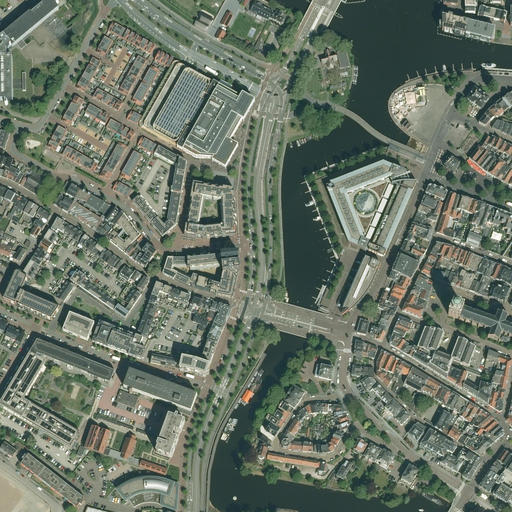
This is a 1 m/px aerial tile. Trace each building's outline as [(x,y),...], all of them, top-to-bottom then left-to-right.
[(7,49),(11,46),(13,48),(19,43),(20,43),(20,42),(43,23),(56,39),(57,40),(68,31),(54,14),(59,10),(59,9),(56,5),(58,3),(59,2),(58,1),(57,1),(56,1),(54,3),(51,0),(46,0),(44,2),(42,0),(25,0),(25,1),(33,11),(3,36),(0,38),(0,101),(5,101),(5,104),(5,105),(6,105),(7,105),(8,104),(8,101),(13,101),(12,57),(7,57),(7,49)] [(272,12),(261,7),(262,5),(260,4),(258,3),(257,5),(254,3),(250,12),(257,15),(258,13),(263,16),(262,18),(269,21),(269,19),(272,14),(273,12),(272,12)] [(284,19),(281,18),(281,17),(282,15),(277,12),(275,15),(272,14),(269,19),(281,25),(284,19)] [(227,13),(221,25),(226,28),(233,16),(227,13)] [(209,26),(210,27),(213,20),(204,15),(200,21),(198,20),(194,26),(205,32),(209,26)] [(442,16),(442,30),(494,43),(494,38),(494,37),(495,29),(494,29),(490,28),(489,27),(487,27),(479,25),(474,24),(473,23),(469,22),(463,21),(460,20),(452,18),(450,18),(449,18),(448,17),(447,17),(443,16),(442,16)] [(108,31),(114,34),(118,26),(117,25),(115,24),(113,23),(108,31)] [(123,29),(118,26),(114,34),(118,37),(123,29)] [(118,37),(123,40),(128,31),(126,30),(124,29),(123,29),(118,37)] [(216,38),(221,41),(225,34),(219,30),(217,34),(218,34),(216,38)] [(123,40),(128,42),(132,34),(128,31),(123,40)] [(128,42),(132,45),(137,36),(136,36),(134,35),(132,34),(128,42)] [(132,45),(137,47),(141,39),(137,36),(132,45)] [(102,42),(110,47),(113,42),(105,37),(104,38),(103,40),(103,41),(102,42)] [(142,39),(141,39),(137,47),(141,50),(146,41),(144,40),(142,39)] [(148,42),(146,41),(141,50),(146,52),(150,44),(148,42)] [(108,52),(110,47),(102,42),(102,43),(100,45),(99,47),(108,52)] [(336,56),(335,55),(333,43),(323,45),(325,51),(329,50),(330,51),(325,53),(325,55),(324,55),(323,57),(324,59),(321,59),(322,65),(326,64),(327,67),(328,67),(329,69),(330,70),(332,69),(333,68),(333,66),(334,66),(333,64),(334,64),(333,62),(337,61),(336,59),(338,59),(340,69),(344,68),(346,68),(348,67),(345,52),(337,54),(338,56),(336,56)] [(151,44),(150,44),(146,52),(150,55),(154,49),(154,48),(155,47),(153,46),(151,44)] [(105,57),(108,52),(99,47),(96,52),(105,57)] [(159,63),(164,55),(159,52),(155,60),(159,63)] [(164,66),(169,57),(164,55),(159,63),(164,66)] [(138,57),(136,62),(144,66),(145,64),(146,62),(147,62),(138,57)] [(169,57),(164,66),(169,68),(171,64),(173,60),(169,57)] [(93,59),(90,63),(98,68),(101,63),(93,59)] [(143,68),(144,66),(136,62),(133,66),(141,71),(142,70),(143,68)] [(178,145),(177,148),(183,151),(219,86),(217,84),(214,83),(212,85),(212,84),(211,83),(210,82),(206,80),(207,79),(185,67),(179,63),(178,62),(177,62),(176,62),(175,62),(174,63),(173,63),(173,64),(140,122),(140,123),(140,124),(140,125),(140,126),(140,127),(141,128),(142,129),(150,133),(170,144),(171,143),(174,145),(178,145)] [(95,73),(98,68),(90,63),(89,65),(88,67),(87,69),(95,73)] [(139,76),(141,71),(133,66),(130,71),(139,76)] [(148,72),(157,76),(160,71),(151,67),(148,72)] [(346,68),(344,68),(344,70),(339,71),(340,77),(348,76),(346,68)] [(87,69),(85,73),(93,78),(95,73),(87,69)] [(136,81),(139,76),(130,71),(127,76),(136,81)] [(157,76),(148,72),(146,77),(154,81),(157,76)] [(85,73),(82,78),(90,83),(93,78),(85,73)] [(133,86),(136,81),(127,76),(125,81),(133,86)] [(154,81),(146,77),(143,82),(151,86),(154,81)] [(88,87),(90,83),(82,78),(81,80),(80,81),(79,83),(88,87)] [(125,81),(122,86),(130,90),(133,86),(125,81)] [(151,86),(143,82),(140,86),(148,91),(151,86)] [(84,93),(88,87),(79,83),(76,88),(79,90),(84,93)] [(127,96),(130,90),(122,86),(119,91),(127,96)] [(148,91),(140,86),(137,91),(146,96),(148,91)] [(225,169),(226,169),(226,168),(238,147),(238,146),(230,142),(242,121),(243,122),(244,122),(244,121),(252,107),(255,103),(255,102),(254,102),(254,101),(243,95),(242,95),(240,98),(219,86),(183,151),(189,155),(196,158),(212,160),(212,161),(212,162),(225,169)] [(93,98),(99,101),(103,93),(98,89),(93,98)] [(481,110),(489,99),(475,89),(471,94),(467,100),(473,104),(475,106),(481,110)] [(146,96),(137,91),(134,96),(143,101),(146,96)] [(108,95),(103,93),(99,101),(104,104),(108,95)] [(104,104),(109,107),(114,98),(108,95),(104,104)] [(143,101),(134,96),(132,101),(136,104),(140,106),(143,101)] [(73,101),(81,106),(84,102),(75,97),(73,101)] [(119,101),(114,98),(109,107),(114,110),(119,101)] [(511,107),(505,98),(504,98),(500,102),(508,110),(511,107)] [(70,106),(79,111),(81,106),(73,101),(70,106)] [(123,104),(119,101),(114,110),(118,112),(120,109),(123,104)] [(508,110),(500,102),(496,105),(504,113),(508,110)] [(85,113),(90,116),(95,108),(90,105),(85,113)] [(504,113),(496,105),(492,108),(500,117),(504,113)] [(79,111),(70,106),(68,111),(76,116),(79,111)] [(90,116),(95,119),(100,111),(95,108),(90,116)] [(500,117),(492,108),(488,112),(494,118),(494,119),(499,117),(500,117)] [(73,120),(76,116),(68,111),(65,116),(73,120)] [(95,119),(100,122),(105,113),(100,111),(95,119)] [(127,120),(132,123),(137,114),(131,111),(127,120)] [(494,118),(488,112),(485,115),(485,116),(490,121),(491,121),(494,118)] [(110,116),(105,113),(100,122),(106,125),(109,119),(110,116)] [(142,117),(137,114),(132,123),(134,124),(135,125),(137,126),(142,117)] [(70,126),(73,120),(65,116),(64,118),(63,119),(62,121),(63,122),(64,122),(67,124),(70,126)] [(485,116),(479,123),(478,124),(479,124),(481,125),(480,125),(481,125),(483,126),(485,127),(486,127),(485,127),(490,121),(485,116)] [(111,131),(116,123),(114,122),(112,121),(111,120),(106,128),(111,131)] [(504,135),(509,123),(508,123),(509,122),(507,121),(506,125),(503,123),(499,132),(504,135)] [(407,131),(411,126),(406,122),(402,126),(407,131)] [(499,132),(503,123),(501,123),(498,122),(497,122),(496,122),(493,127),(492,129),(499,132)] [(116,123),(111,131),(116,134),(121,126),(120,125),(118,124),(116,123)] [(121,126),(116,134),(121,137),(126,128),(121,126)] [(64,136),(67,131),(65,130),(59,127),(56,131),(64,136)] [(126,128),(121,137),(126,140),(131,131),(126,128)] [(0,137),(8,140),(10,134),(0,131),(0,137)] [(64,136),(56,131),(56,132),(54,134),(54,135),(53,136),(62,141),(64,136)] [(131,131),(126,140),(130,142),(135,134),(131,131)] [(59,146),(62,141),(53,136),(53,137),(52,139),(51,140),(51,141),(50,141),(59,146)] [(484,151),(487,148),(488,146),(491,139),(486,137),(469,160),(474,164),(477,160),(484,151)] [(493,148),(497,140),(492,137),(491,139),(488,146),(487,148),(491,151),(493,148)] [(142,149),(147,140),(142,138),(137,146),(140,147),(142,149)] [(147,140),(142,149),(147,151),(152,143),(147,140)] [(497,151),(502,142),(497,140),(493,148),(497,151)] [(54,151),(56,152),(59,146),(50,141),(50,142),(47,147),(51,149),(52,150),(54,151)] [(503,154),(508,145),(502,142),(497,151),(503,154)] [(116,148),(124,153),(127,148),(119,143),(116,148)] [(152,143),(147,151),(152,154),(157,146),(152,143)] [(509,160),(511,154),(511,146),(508,145),(503,154),(497,151),(497,153),(493,157),(490,154),(489,155),(493,158),(497,161),(498,160),(499,160),(505,164),(509,160)] [(68,158),(73,150),(67,147),(62,155),(64,156),(66,157),(68,158)] [(161,148),(159,147),(155,154),(159,156),(159,155),(162,156),(161,157),(165,160),(166,159),(168,160),(168,161),(178,167),(176,179),(177,179),(177,182),(176,182),(175,186),(176,187),(175,189),(174,189),(173,194),(175,194),(174,197),(173,196),(172,201),(173,201),(173,204),(172,204),(171,209),(172,209),(172,211),(170,211),(170,216),(171,216),(170,219),(169,219),(169,222),(166,224),(167,225),(165,226),(164,225),(162,227),(161,226),(163,224),(158,218),(157,218),(158,218),(151,224),(162,237),(168,233),(172,229),(176,226),(176,225),(184,180),(185,171),(187,163),(172,154),(167,152),(165,151),(161,148)] [(124,153),(116,148),(113,153),(122,158),(124,153)] [(78,153),(73,150),(68,158),(73,161),(78,153)] [(479,168),(489,155),(484,151),(477,160),(474,164),(479,168)] [(131,156),(131,157),(140,161),(142,156),(134,152),(132,155),(131,156)] [(83,156),(78,153),(73,161),(74,162),(76,163),(77,163),(78,164),(83,156)] [(122,158),(113,153),(111,158),(119,162),(122,158)] [(482,171),(493,158),(489,155),(479,168),(482,171)] [(7,170),(10,170),(12,165),(13,160),(8,158),(8,159),(0,156),(0,158),(0,170),(1,170),(2,168),(5,169),(7,169),(7,170)] [(88,159),(83,156),(78,164),(79,165),(81,166),(83,167),(88,159)] [(130,158),(129,162),(137,166),(140,161),(131,157),(130,158)] [(455,174),(460,164),(451,157),(444,166),(451,172),(455,174)] [(108,163),(116,167),(119,162),(111,158),(108,163)] [(486,174),(497,161),(493,158),(482,171),(486,174)] [(92,161),(88,159),(83,167),(84,167),(88,170),(92,161)] [(495,179),(504,166),(505,164),(499,160),(498,160),(497,161),(486,174),(487,174),(487,175),(495,179)] [(98,164),(92,161),(88,170),(90,171),(91,172),(93,173),(98,164)] [(126,166),(134,171),(136,168),(137,166),(129,162),(127,164),(126,166)] [(358,247),(363,249),(363,250),(365,251),(366,250),(384,258),(396,230),(416,183),(417,183),(417,182),(414,182),(410,182),(408,182),(403,182),(401,182),(397,183),(395,183),(394,181),(393,179),(405,175),(405,174),(404,174),(404,173),(406,172),(399,169),(399,170),(392,166),(383,162),(325,185),(348,244),(349,244),(350,243),(352,244),(352,245),(358,248),(358,247)] [(105,167),(114,172),(114,171),(116,168),(116,167),(108,163),(105,167)] [(126,166),(123,171),(131,176),(134,171),(126,166)] [(501,182),(509,171),(504,166),(495,179),(499,181),(501,182)] [(17,171),(17,170),(15,169),(11,167),(10,171),(9,173),(11,174),(9,180),(12,182),(17,171)] [(114,172),(105,167),(102,172),(111,177),(112,175),(113,173),(114,172)] [(9,173),(10,171),(10,170),(7,170),(7,169),(5,169),(4,171),(2,178),(7,179),(9,180),(11,174),(9,173)] [(45,187),(49,180),(33,170),(28,177),(22,187),(39,197),(43,190),(42,189),(44,186),(45,187)] [(20,173),(18,171),(18,172),(17,171),(12,182),(15,183),(20,173)] [(120,176),(129,181),(131,176),(123,171),(120,176)] [(509,186),(511,179),(511,178),(511,175),(511,172),(509,171),(501,182),(507,185),(508,185),(509,186)] [(110,178),(111,177),(102,172),(100,177),(105,180),(108,181),(109,180),(110,178)] [(19,185),(24,175),(20,173),(15,183),(19,185)] [(19,185),(22,187),(27,179),(24,177),(19,185)] [(487,192),(489,189),(472,179),(470,183),(487,192)] [(59,197),(54,205),(58,208),(61,203),(63,203),(65,199),(64,198),(69,190),(72,185),(67,182),(61,192),(59,197)] [(112,190),(117,193),(122,185),(117,182),(112,190)] [(234,191),(193,184),(191,200),(190,203),(184,236),(184,237),(196,239),(196,238),(199,238),(203,239),(202,240),(237,236),(234,191)] [(78,194),(81,189),(77,187),(74,186),(72,185),(69,190),(64,198),(65,199),(63,203),(61,203),(58,208),(60,209),(63,211),(64,212),(66,213),(68,214),(69,212),(74,203),(74,202),(78,194)] [(127,188),(122,185),(117,193),(122,196),(127,188)] [(432,196),(435,187),(434,187),(433,187),(430,186),(429,186),(428,187),(429,187),(425,194),(424,197),(431,199),(433,197),(432,196)] [(437,202),(441,189),(439,188),(439,189),(436,188),(436,187),(435,187),(432,196),(433,197),(435,197),(434,200),(437,202)] [(127,199),(132,190),(127,188),(122,196),(127,199)] [(4,200),(9,191),(6,189),(0,200),(0,202),(0,203),(3,199),(4,200)] [(86,203),(91,195),(81,189),(78,194),(74,202),(74,203),(76,204),(76,202),(77,200),(80,202),(81,200),(86,203)] [(442,206),(443,204),(444,201),(447,193),(446,191),(443,190),(441,189),(437,202),(439,203),(439,205),(442,206)] [(11,203),(15,194),(9,191),(4,200),(11,203)] [(16,212),(23,198),(15,194),(11,203),(15,205),(10,216),(13,217),(13,216),(16,212)] [(441,235),(444,236),(450,238),(453,239),(456,226),(457,223),(459,219),(455,218),(456,213),(451,210),(455,196),(450,194),(446,206),(436,233),(437,233),(441,235)] [(98,213),(101,209),(105,203),(91,195),(86,203),(85,205),(98,213)] [(135,206),(136,206),(142,201),(140,198),(139,196),(132,202),(133,202),(135,206)] [(456,213),(461,198),(455,196),(451,210),(456,213)] [(431,199),(424,197),(421,205),(433,210),(437,202),(431,199)] [(21,213),(22,213),(28,201),(23,198),(16,212),(20,215),(21,213)] [(467,217),(468,214),(472,201),(461,198),(456,213),(455,218),(459,219),(457,223),(464,225),(467,217)] [(139,209),(145,204),(144,202),(144,203),(142,201),(136,206),(139,209)] [(468,214),(467,217),(468,218),(469,217),(470,215),(472,215),(470,220),(471,223),(471,224),(478,204),(472,201),(468,214)] [(33,218),(39,208),(30,203),(24,213),(33,218)] [(105,219),(102,217),(100,220),(76,204),(74,203),(69,212),(68,214),(82,222),(90,227),(93,230),(95,231),(99,227),(101,224),(104,221),(105,219)] [(109,214),(113,208),(105,203),(101,209),(98,213),(102,217),(105,219),(107,216),(108,215),(109,214)] [(145,204),(139,209),(139,210),(142,213),(148,208),(146,206),(146,205),(145,204)] [(478,226),(485,206),(478,204),(471,224),(478,226)] [(434,215),(435,212),(428,210),(420,206),(418,212),(427,215),(429,216),(429,214),(433,216),(433,214),(434,215)] [(493,224),(497,210),(485,206),(478,226),(477,227),(480,228),(480,229),(480,230),(481,231),(481,232),(482,232),(483,233),(482,237),(487,240),(491,227),(493,224)] [(117,223),(124,214),(113,208),(109,214),(108,215),(105,219),(104,221),(101,224),(99,227),(101,229),(104,226),(110,231),(112,230),(114,227),(116,225),(117,223)] [(145,217),(151,211),(150,210),(148,208),(142,213),(145,217)] [(37,215),(40,217),(42,217),(39,222),(37,221),(45,226),(52,216),(41,209),(37,215)] [(511,215),(497,210),(493,224),(499,226),(503,227),(502,229),(507,231),(506,234),(508,235),(507,239),(510,240),(511,235),(511,234),(511,215)] [(148,220),(154,215),(152,213),(153,213),(151,211),(145,217),(148,220)] [(427,222),(429,216),(427,215),(418,212),(415,218),(418,219),(427,222)] [(139,234),(136,230),(124,215),(124,214),(117,223),(116,225),(120,229),(122,227),(130,238),(129,240),(128,238),(125,242),(126,243),(125,244),(117,238),(119,235),(112,230),(110,231),(109,233),(111,235),(115,237),(113,238),(110,242),(124,253),(129,246),(131,244),(141,235),(139,234)] [(433,231),(438,216),(435,215),(434,216),(429,214),(429,216),(427,222),(425,228),(433,231)] [(151,224),(158,218),(157,218),(156,217),(154,215),(148,220),(148,221),(151,224)] [(418,225),(425,228),(427,222),(418,219),(415,218),(414,221),(413,223),(418,225)] [(58,219),(55,223),(55,224),(51,230),(57,233),(58,231),(64,234),(69,225),(58,219)] [(45,226),(37,221),(34,225),(42,231),(45,226)] [(433,231),(425,228),(418,225),(413,223),(408,235),(413,238),(412,241),(416,242),(417,239),(418,238),(414,237),(416,233),(417,234),(417,235),(419,236),(418,238),(421,239),(422,240),(429,243),(431,238),(432,236),(432,235),(433,232),(433,231)] [(42,231),(34,225),(36,227),(30,235),(36,239),(41,230),(42,231)] [(64,234),(68,237),(74,228),(69,225),(64,234)] [(110,231),(104,226),(101,229),(103,230),(100,235),(103,237),(106,233),(110,236),(111,235),(109,233),(110,231)] [(460,241),(463,232),(459,231),(459,230),(460,227),(456,226),(453,239),(458,240),(460,241)] [(68,237),(73,239),(78,231),(74,228),(68,237)] [(50,231),(47,235),(55,240),(58,236),(50,231)] [(78,231),(73,239),(78,242),(83,234),(78,231)] [(113,238),(110,236),(106,233),(103,237),(110,242),(113,238)] [(478,248),(482,237),(469,233),(466,243),(478,248)] [(55,240),(47,235),(44,239),(53,244),(55,240)] [(137,248),(136,247),(135,246),(134,247),(134,246),(136,243),(137,244),(143,238),(141,235),(131,244),(129,246),(124,253),(129,258),(135,250),(137,248)] [(412,241),(413,238),(408,235),(408,236),(405,240),(414,244),(415,244),(415,243),(416,242),(412,241)] [(83,247),(89,239),(85,236),(79,244),(83,247)] [(482,237),(478,248),(483,250),(487,240),(482,237)] [(50,249),(53,244),(44,239),(42,243),(50,249)] [(88,250),(94,242),(89,239),(83,247),(88,250)] [(134,261),(147,246),(147,245),(145,242),(142,240),(136,247),(137,248),(135,250),(129,258),(134,261)] [(413,248),(415,245),(415,244),(414,244),(405,240),(404,243),(402,249),(408,252),(411,247),(413,248)] [(427,251),(430,243),(429,243),(422,240),(420,244),(415,243),(415,244),(415,245),(419,247),(427,251)] [(0,253),(4,255),(9,245),(9,244),(10,243),(5,241),(4,244),(0,252),(0,253)] [(92,253),(98,245),(94,242),(88,250),(92,253)] [(511,242),(503,257),(510,260),(511,254),(511,242)] [(11,255),(12,251),(15,245),(10,243),(9,244),(9,245),(4,255),(9,258),(11,255)] [(50,249),(42,243),(39,248),(48,253),(47,253),(50,249)] [(437,255),(442,245),(436,244),(431,254),(437,257),(437,255)] [(96,256),(102,248),(98,245),(92,253),(96,256)] [(148,246),(147,245),(134,261),(145,269),(146,268),(154,257),(153,257),(157,252),(150,247),(148,246)] [(423,258),(427,251),(419,247),(415,245),(413,248),(410,253),(411,253),(419,258),(422,260),(423,258)] [(443,258),(448,247),(442,245),(437,255),(443,258)] [(451,258),(454,249),(448,247),(443,258),(443,259),(449,262),(451,258)] [(48,253),(39,248),(37,253),(45,258),(48,253)] [(100,259),(106,251),(106,250),(105,251),(102,248),(96,256),(100,259)] [(26,252),(21,249),(17,254),(12,251),(11,255),(9,258),(14,260),(19,263),(26,252)] [(415,263),(416,263),(419,258),(411,253),(410,253),(408,252),(402,249),(399,256),(415,263)] [(456,260),(459,250),(454,249),(451,258),(456,260)] [(460,263),(464,252),(459,250),(456,260),(455,262),(460,263)] [(104,262),(110,254),(106,251),(100,259),(104,262)] [(168,258),(163,274),(188,287),(218,296),(233,299),(239,272),(240,272),(238,252),(185,258),(168,258)] [(463,267),(469,254),(464,252),(460,263),(459,264),(459,265),(463,267)] [(45,258),(37,253),(34,257),(42,263),(45,258)] [(109,265),(115,257),(110,254),(104,262),(109,265)] [(435,262),(437,257),(431,254),(428,259),(435,262)] [(468,269),(474,256),(469,254),(463,267),(467,269),(468,269)] [(433,270),(438,272),(440,266),(443,259),(443,258),(437,255),(437,257),(435,262),(433,268),(434,268),(433,270)] [(417,270),(420,265),(416,263),(415,263),(399,256),(395,264),(393,269),(392,272),(398,275),(403,277),(411,281),(417,270)] [(476,273),(481,264),(483,260),(478,258),(474,256),(468,269),(476,273)] [(42,263),(34,257),(31,261),(40,267),(42,263)] [(113,268),(119,260),(115,257),(109,265),(113,268)] [(374,280),(381,264),(372,260),(371,262),(370,264),(369,264),(370,260),(365,258),(359,272),(353,269),(340,299),(346,302),(343,309),(343,310),(343,309),(350,311),(349,312),(352,310),(353,309),(356,306),(358,304),(359,303),(363,298),(365,296),(367,293),(370,289),(371,287),(373,282),(374,280)] [(428,264),(433,268),(435,262),(428,259),(426,263),(428,264)] [(449,262),(443,259),(440,266),(447,269),(449,262)] [(123,263),(119,260),(113,268),(117,271),(123,263)] [(483,276),(488,264),(489,262),(483,260),(481,264),(476,273),(483,276)] [(37,271),(40,267),(31,261),(29,265),(37,271)] [(454,264),(449,262),(447,269),(446,271),(450,273),(452,270),(454,264)] [(483,276),(482,277),(479,284),(486,287),(488,282),(488,280),(495,265),(494,264),(489,262),(488,264),(483,276)] [(434,268),(433,268),(428,264),(426,263),(426,264),(424,268),(432,272),(433,270),(434,268)] [(37,271),(29,265),(26,269),(34,275),(37,271)] [(488,280),(488,282),(494,284),(496,280),(501,267),(495,265),(488,280)] [(124,279),(129,271),(125,267),(119,276),(124,279)] [(511,286),(511,283),(511,271),(508,270),(502,268),(502,267),(501,267),(496,280),(504,283),(511,286)] [(429,277),(432,272),(424,268),(421,273),(422,274),(422,273),(429,277)] [(34,275),(26,269),(23,274),(32,279),(34,275)] [(442,283),(445,275),(438,272),(433,270),(432,272),(429,277),(441,282),(442,283)] [(86,277),(77,271),(70,280),(80,287),(84,280),(86,277)] [(128,282),(135,271),(134,273),(129,271),(124,279),(128,282)] [(134,283),(140,274),(135,271),(128,282),(130,280),(134,283)] [(447,284),(451,273),(446,271),(445,275),(442,283),(447,284)] [(469,292),(473,282),(475,276),(472,274),(471,275),(466,273),(461,271),(460,273),(459,277),(463,280),(460,288),(463,290),(469,292)] [(4,300),(2,303),(15,309),(50,324),(59,310),(60,309),(53,305),(52,307),(24,295),(24,294),(25,294),(25,293),(24,293),(30,280),(28,278),(23,275),(18,272),(15,273),(14,276),(14,277),(13,277),(13,278),(12,281),(11,282),(11,283),(9,287),(9,288),(8,289),(6,293),(6,294),(6,295),(4,299),(4,300)] [(395,282),(398,275),(392,272),(389,279),(394,281),(395,282)] [(454,278),(455,275),(451,273),(447,284),(451,285),(454,278)] [(483,276),(476,273),(475,276),(473,282),(479,284),(482,277),(483,276)] [(150,281),(140,274),(134,283),(136,281),(140,284),(137,288),(143,292),(150,281)] [(398,287),(406,290),(411,281),(403,277),(400,284),(398,287)] [(428,281),(421,277),(419,277),(417,281),(426,285),(428,281)] [(460,288),(463,280),(459,277),(458,279),(455,287),(460,288)] [(84,290),(88,283),(84,280),(80,287),(84,290)] [(75,287),(67,281),(64,285),(72,291),(75,287)] [(403,296),(406,290),(398,287),(400,284),(395,282),(394,281),(392,285),(393,285),(391,290),(390,290),(391,290),(393,291),(403,296)] [(431,287),(426,285),(417,281),(414,286),(421,289),(422,290),(430,293),(432,287),(431,287)] [(475,294),(479,284),(473,282),(469,292),(475,294)] [(493,287),(494,284),(488,282),(486,287),(484,290),(484,291),(490,294),(493,287)] [(93,286),(88,283),(84,290),(88,293),(93,286)] [(160,293),(163,294),(165,287),(157,283),(154,290),(160,293)] [(484,290),(486,287),(479,284),(475,294),(481,296),(484,291),(484,290)] [(490,294),(488,298),(492,299),(499,301),(504,303),(510,290),(511,286),(504,284),(504,285),(502,285),(501,288),(498,287),(497,288),(493,287),(490,294)] [(72,291),(64,285),(61,289),(70,295),(72,291)] [(88,293),(92,296),(97,289),(93,286),(88,293)] [(421,289),(414,286),(412,291),(419,294),(421,289)] [(165,287),(163,294),(169,296),(171,289),(165,287)] [(70,295),(61,289),(59,293),(67,299),(70,295)] [(97,299),(102,292),(97,289),(92,296),(97,299)] [(168,298),(173,300),(177,291),(171,289),(169,296),(168,298)] [(142,295),(133,290),(130,294),(139,299),(142,295)] [(430,293),(422,290),(421,295),(428,298),(430,293)] [(177,291),(173,300),(178,302),(182,293),(177,291)] [(403,296),(393,291),(390,296),(400,302),(403,296)] [(417,299),(419,294),(412,291),(409,296),(417,299)] [(101,302),(106,295),(102,292),(97,299),(101,302)] [(67,299),(59,293),(56,297),(59,299),(64,303),(67,299)] [(182,293),(178,302),(183,304),(186,295),(182,293)] [(139,299),(130,294),(128,298),(136,303),(139,299)] [(388,314),(389,310),(391,311),(394,305),(388,302),(390,296),(386,294),(384,300),(386,301),(383,307),(385,308),(384,312),(378,309),(377,312),(376,314),(376,317),(380,318),(381,319),(384,320),(386,315),(388,314)] [(106,305),(111,298),(106,295),(101,302),(106,305)] [(187,306),(191,296),(186,295),(183,304),(187,306)] [(398,307),(400,302),(390,296),(388,302),(394,305),(398,307)] [(418,304),(420,300),(419,300),(417,299),(409,296),(406,304),(413,307),(415,302),(418,304)] [(199,309),(200,309),(203,300),(194,297),(192,300),(188,309),(188,310),(189,312),(191,313),(193,308),(192,308),(193,306),(196,307),(195,309),(199,310),(199,309)] [(473,304),(455,297),(452,304),(471,311),(473,304)] [(110,308),(115,301),(111,298),(106,305),(110,308)] [(136,303),(128,298),(125,302),(133,307),(136,303)] [(205,310),(210,312),(213,303),(203,300),(200,309),(205,310)] [(426,306),(427,303),(420,300),(418,304),(415,302),(413,307),(425,311),(426,306)] [(119,306),(120,305),(115,301),(110,308),(115,311),(118,306),(119,306)] [(125,319),(133,307),(125,302),(129,305),(125,311),(119,306),(118,306),(115,311),(115,312),(125,319)] [(229,317),(232,309),(213,303),(210,312),(215,313),(217,314),(229,317)] [(147,309),(156,312),(158,307),(155,306),(154,306),(150,304),(149,304),(147,309)] [(425,311),(413,307),(406,304),(402,312),(420,319),(420,318),(421,318),(422,318),(422,317),(423,316),(425,311)] [(511,318),(511,319),(511,318),(509,318),(507,317),(509,316),(509,315),(507,316),(498,313),(497,311),(496,312),(497,313),(495,319),(489,317),(490,316),(489,316),(489,317),(487,317),(483,315),(484,314),(483,313),(482,315),(477,313),(477,312),(476,311),(476,313),(471,311),(452,304),(451,308),(451,309),(450,311),(449,311),(448,316),(453,318),(455,318),(459,320),(459,321),(460,320),(465,322),(465,323),(466,324),(467,322),(472,324),(471,326),(472,326),(473,325),(478,326),(478,328),(479,328),(479,327),(480,327),(481,327),(483,328),(484,329),(484,330),(485,331),(485,329),(491,331),(490,333),(489,337),(487,338),(489,338),(498,341),(499,343),(499,342),(499,341),(507,344),(507,342),(509,341),(510,340),(509,339),(510,337),(511,337),(511,318)] [(147,309),(145,314),(154,317),(156,312),(147,309)] [(81,336),(86,338),(94,321),(77,313),(70,310),(62,327),(81,336)] [(224,328),(229,317),(217,314),(216,316),(214,316),(215,313),(210,312),(206,319),(210,321),(224,328)] [(145,314),(143,319),(153,322),(154,317),(145,314)] [(224,328),(210,321),(206,319),(203,318),(198,315),(196,314),(193,321),(193,322),(200,325),(205,328),(206,328),(211,330),(221,334),(224,328)] [(390,324),(392,319),(391,318),(392,317),(389,316),(389,314),(388,314),(386,315),(384,320),(390,324)] [(405,327),(407,321),(399,318),(397,324),(405,327)] [(143,319),(141,323),(151,327),(153,322),(143,319)] [(390,324),(384,320),(381,319),(378,324),(379,324),(384,327),(384,326),(388,328),(390,324)] [(9,323),(3,320),(0,327),(0,329),(4,332),(9,323)] [(366,336),(369,322),(360,320),(356,333),(366,336)] [(410,329),(413,323),(407,321),(405,327),(410,329)] [(138,351),(143,339),(100,322),(92,342),(141,361),(145,353),(138,351)] [(139,329),(149,333),(151,327),(141,323),(139,329)] [(385,333),(388,328),(384,326),(384,327),(379,324),(378,327),(375,326),(374,327),(373,327),(373,328),(376,329),(380,331),(385,333)] [(411,330),(410,329),(405,327),(397,324),(395,329),(406,333),(408,334),(410,335),(411,331),(412,330),(411,330)] [(11,339),(15,330),(10,327),(5,336),(11,339)] [(451,368),(451,366),(459,369),(461,364),(468,367),(476,347),(471,346),(472,344),(458,338),(451,358),(443,355),(436,353),(444,333),(430,328),(430,330),(425,328),(417,348),(424,350),(423,352),(422,354),(430,359),(430,361),(429,363),(427,368),(446,380),(451,368)] [(149,333),(139,329),(137,334),(147,338),(149,333)] [(393,334),(392,337),(398,340),(400,341),(401,341),(403,338),(404,338),(406,333),(395,329),(393,334)] [(16,341),(20,332),(15,330),(11,339),(16,341)] [(220,338),(221,334),(211,330),(207,339),(207,340),(210,341),(211,341),(217,344),(220,338)] [(381,342),(385,333),(380,331),(377,340),(381,342)] [(21,343),(25,335),(20,332),(16,341),(21,343)] [(395,349),(399,343),(397,342),(398,340),(392,337),(391,340),(389,343),(390,343),(389,343),(390,344),(390,345),(390,346),(393,348),(393,347),(395,349)] [(208,341),(206,346),(215,349),(217,344),(208,341)] [(404,345),(405,343),(401,341),(400,341),(395,349),(400,351),(404,345)] [(89,363),(85,362),(86,360),(82,358),(82,359),(81,360),(79,358),(76,357),(76,356),(68,353),(68,354),(62,352),(63,351),(55,348),(55,349),(49,347),(49,346),(49,345),(42,342),(42,343),(41,344),(39,343),(38,342),(34,352),(33,351),(33,350),(31,353),(36,356),(37,353),(89,374),(88,376),(92,377),(93,376),(98,378),(98,379),(106,382),(106,381),(109,383),(113,373),(89,363)] [(361,346),(361,343),(356,342),(355,349),(362,351),(365,352),(366,347),(361,346)] [(370,351),(371,347),(364,344),(361,343),(361,346),(366,347),(365,352),(362,351),(361,356),(372,359),(373,352),(370,351)] [(403,353),(403,354),(406,355),(411,346),(406,343),(405,343),(404,345),(407,347),(403,353)] [(206,346),(204,352),(214,355),(215,349),(206,346)] [(412,359),(417,349),(411,346),(406,355),(407,356),(407,355),(408,356),(411,358),(412,359)] [(361,356),(362,351),(355,349),(354,356),(355,357),(357,358),(358,357),(361,358),(361,356)] [(430,359),(422,354),(423,352),(417,349),(412,359),(427,368),(429,363),(430,361),(430,359)] [(381,373),(388,355),(382,351),(380,355),(377,360),(378,361),(376,364),(377,371),(381,373)] [(498,364),(499,356),(490,353),(488,351),(487,361),(489,361),(493,363),(498,364)] [(204,352),(202,357),(212,360),(214,355),(204,352)] [(31,353),(7,393),(1,404),(10,409),(8,411),(71,448),(74,442),(76,443),(77,444),(81,437),(80,436),(78,435),(80,433),(24,400),(46,362),(36,356),(31,353)] [(387,375),(388,372),(394,358),(393,357),(392,357),(388,355),(381,373),(387,375)] [(509,374),(511,364),(511,360),(499,356),(498,364),(496,371),(502,373),(501,378),(508,379),(509,374)] [(200,362),(210,366),(212,360),(202,357),(200,362)] [(182,361),(180,370),(193,372),(206,377),(207,375),(209,368),(210,366),(200,362),(196,361),(195,360),(193,360),(182,358),(182,361)] [(397,380),(402,372),(397,369),(400,362),(400,361),(399,361),(398,360),(398,361),(396,359),(395,359),(395,358),(394,358),(388,372),(389,373),(392,375),(389,379),(387,377),(385,385),(387,388),(393,378),(397,380)] [(402,372),(406,365),(400,362),(397,369),(402,372)] [(259,363),(249,380),(253,382),(263,365),(259,363)] [(407,377),(412,368),(406,365),(402,372),(397,380),(393,387),(392,391),(398,397),(401,391),(400,391),(407,377)] [(332,374),(333,369),(334,369),(333,369),(322,366),(321,366),(321,367),(317,366),(316,369),(315,377),(318,378),(318,379),(319,379),(330,381),(331,381),(332,376),(333,374),(332,374)] [(482,375),(467,369),(463,367),(462,370),(481,377),(482,375)] [(374,379),(373,369),(363,368),(364,370),(363,371),(364,371),(364,373),(368,373),(368,378),(374,379)] [(422,391),(429,379),(428,379),(428,378),(423,375),(422,375),(419,373),(418,372),(413,369),(412,368),(407,377),(400,391),(401,391),(405,395),(407,390),(406,390),(407,389),(416,394),(416,395),(414,394),(412,398),(417,401),(422,391)] [(455,386),(461,372),(459,371),(456,370),(451,368),(446,380),(453,384),(454,385),(455,386)] [(184,392),(184,391),(174,388),(174,387),(174,388),(167,386),(168,385),(167,385),(158,382),(157,382),(151,380),(151,379),(141,375),(141,376),(134,374),(135,373),(130,371),(129,372),(128,372),(128,373),(129,374),(127,378),(124,387),(129,389),(129,388),(135,391),(145,395),(146,394),(152,397),(162,401),(162,400),(168,403),(178,407),(177,410),(190,415),(191,413),(192,410),(190,409),(194,400),(196,395),(190,394),(190,393),(190,394),(184,392)] [(387,375),(381,373),(377,371),(376,377),(382,382),(383,382),(387,375)] [(465,381),(468,374),(461,372),(455,386),(462,390),(465,381)] [(499,385),(500,377),(493,376),(491,384),(499,385)] [(505,391),(508,379),(501,378),(500,377),(499,385),(498,389),(505,391)] [(378,385),(375,381),(374,380),(374,379),(368,378),(366,378),(366,379),(371,387),(371,388),(372,390),(378,385)] [(371,387),(366,379),(361,382),(366,390),(369,389),(371,392),(372,390),(371,388),(371,387)] [(434,398),(441,386),(429,379),(422,391),(423,391),(422,392),(422,393),(421,394),(427,397),(429,395),(434,398)] [(476,399),(478,390),(471,385),(468,383),(466,382),(467,382),(465,381),(462,390),(463,391),(463,390),(465,392),(468,393),(468,394),(469,394),(470,395),(471,395),(476,398),(476,399)] [(489,396),(492,386),(491,386),(486,385),(480,383),(478,390),(476,399),(487,406),(490,397),(489,396)] [(496,399),(497,393),(498,389),(499,385),(491,384),(491,386),(492,386),(489,396),(490,397),(487,406),(494,410),(496,399)] [(385,393),(378,385),(372,390),(380,398),(385,393)] [(445,406),(452,393),(451,393),(450,392),(449,391),(447,391),(448,390),(445,389),(441,386),(434,398),(433,399),(438,402),(439,402),(440,403),(441,403),(445,406)] [(302,398),(305,394),(304,394),(295,388),(295,387),(294,387),(294,388),(291,391),(286,398),(287,398),(285,402),(284,401),(284,402),(294,409),(297,405),(302,398)] [(137,403),(139,398),(120,391),(116,402),(135,409),(136,405),(137,403)] [(392,401),(385,393),(380,398),(387,406),(392,401)] [(453,411),(460,398),(452,393),(445,406),(443,409),(451,414),(453,411)] [(464,408),(468,403),(461,398),(460,398),(453,411),(451,414),(451,416),(447,424),(452,427),(454,425),(458,419),(460,415),(458,414),(462,406),(464,408)] [(501,413),(503,401),(496,399),(494,410),(495,410),(500,413),(501,412),(501,413)] [(403,411),(398,405),(392,400),(392,401),(387,406),(385,408),(390,413),(393,417),(395,419),(403,411)] [(290,408),(282,403),(279,409),(280,410),(278,413),(277,412),(274,418),(275,419),(274,420),(268,416),(266,420),(271,424),(280,429),(290,413),(288,412),(290,408)] [(469,424),(470,423),(478,409),(474,406),(472,406),(473,405),(472,405),(468,403),(464,408),(462,406),(458,414),(460,415),(458,419),(461,421),(462,420),(469,424)] [(318,414),(318,405),(309,406),(310,410),(312,415),(318,414)] [(345,412),(343,407),(335,406),(334,414),(334,416),(338,415),(338,414),(345,412)] [(422,417),(413,409),(412,411),(421,419),(422,417)] [(476,422),(483,412),(482,412),(482,411),(479,410),(479,409),(478,409),(470,423),(473,425),(476,421),(476,422)] [(406,424),(408,422),(407,421),(407,420),(409,418),(410,417),(403,411),(395,419),(401,426),(402,425),(403,425),(405,423),(406,424)] [(447,424),(451,416),(442,411),(434,428),(442,433),(447,424)] [(180,420),(182,414),(176,412),(173,418),(169,416),(156,453),(171,458),(184,422),(180,420)] [(347,416),(345,412),(338,414),(338,415),(334,416),(334,417),(333,417),(334,419),(335,419),(335,420),(347,416)] [(475,426),(485,418),(488,416),(487,415),(483,412),(476,422),(476,421),(473,425),(475,426)] [(95,420),(94,423),(129,436),(136,438),(155,445),(155,446),(157,447),(160,441),(161,438),(138,430),(137,430),(134,428),(97,415),(95,420)] [(349,422),(347,416),(335,420),(333,420),(334,422),(336,421),(338,426),(349,422)] [(488,424),(493,420),(488,416),(485,418),(475,426),(476,427),(482,430),(483,429),(488,424)] [(435,426),(426,419),(425,420),(424,421),(434,428),(435,426)] [(302,426),(295,420),(292,424),(300,429),(302,426)] [(489,431),(497,425),(497,424),(494,420),(493,420),(488,424),(483,429),(485,432),(486,434),(487,433),(489,431)] [(349,422),(338,426),(336,427),(338,431),(341,432),(346,430),(350,424),(349,422)] [(428,429),(417,423),(415,426),(413,428),(412,428),(409,431),(410,432),(408,434),(417,442),(423,433),(425,434),(428,429)] [(476,433),(479,430),(475,427),(475,426),(473,425),(470,423),(469,424),(465,431),(465,432),(468,434),(469,435),(467,438),(471,439),(474,435),(475,435),(476,433)] [(266,432),(275,438),(280,429),(271,424),(266,432)] [(300,429),(292,424),(290,428),(297,433),(300,429)] [(442,433),(448,436),(453,428),(452,427),(447,424),(442,433)] [(458,428),(454,425),(452,427),(453,428),(448,436),(457,442),(461,436),(462,437),(465,432),(460,429),(459,430),(457,429),(458,428)] [(493,436),(501,429),(497,425),(489,431),(492,434),(493,436)] [(109,457),(110,451),(105,450),(111,433),(103,430),(102,431),(101,430),(100,430),(100,429),(92,426),(85,449),(90,450),(109,457)] [(297,433),(290,428),(287,432),(295,437),(297,433)] [(504,435),(504,433),(501,429),(493,436),(497,440),(504,435)] [(432,444),(438,436),(429,430),(419,447),(423,450),(425,447),(426,448),(425,451),(426,451),(427,449),(427,448),(430,443),(432,444)] [(295,437),(287,432),(282,439),(283,440),(289,440),(291,444),(294,445),(294,443),(294,441),(292,440),(295,437)] [(497,440),(493,436),(492,434),(490,436),(487,433),(486,434),(484,436),(485,436),(494,443),(497,440)] [(483,436),(481,434),(478,438),(481,440),(490,447),(494,443),(485,436),(483,436)] [(109,457),(134,465),(136,459),(136,458),(133,457),(133,458),(131,457),(133,453),(134,453),(133,452),(133,451),(134,452),(135,449),(134,449),(134,448),(135,448),(136,447),(135,447),(137,442),(136,442),(137,442),(135,441),(136,438),(129,435),(128,439),(127,438),(125,444),(124,443),(124,444),(124,445),(123,445),(122,447),(123,448),(123,449),(122,448),(122,449),(123,449),(121,454),(111,450),(110,451),(109,457)] [(261,435),(258,439),(266,445),(268,447),(269,446),(272,442),(269,440),(261,435)] [(486,450),(490,447),(481,440),(478,438),(475,435),(474,435),(471,439),(473,441),(478,445),(478,444),(486,450)] [(438,455),(446,441),(438,436),(432,444),(430,443),(427,448),(427,449),(426,451),(429,453),(431,451),(433,452),(432,454),(436,456),(437,454),(438,455)] [(465,447),(469,441),(470,441),(471,439),(467,438),(466,439),(462,437),(461,436),(457,442),(465,447)] [(468,449),(473,441),(471,439),(470,441),(469,441),(465,447),(466,447),(468,449)] [(294,445),(291,444),(289,440),(283,440),(280,444),(281,445),(282,447),(282,449),(288,449),(288,450),(293,451),(294,445)] [(362,454),(367,446),(367,445),(363,443),(358,440),(352,451),(356,454),(358,451),(362,454)] [(29,450),(16,441),(14,444),(19,448),(17,452),(24,457),(29,450)] [(337,445),(331,441),(329,444),(334,450),(337,445)] [(453,452),(457,447),(446,441),(438,455),(437,457),(442,460),(446,452),(447,451),(453,454),(453,452)] [(473,452),(478,445),(473,441),(468,449),(473,452)] [(17,452),(5,443),(0,449),(0,450),(6,455),(6,454),(12,458),(12,459),(17,452)] [(264,458),(265,458),(268,449),(264,448),(265,446),(261,444),(260,448),(259,451),(257,450),(256,455),(258,455),(258,456),(259,456),(259,458),(260,459),(262,459),(264,458)] [(479,456),(486,450),(478,444),(478,445),(473,452),(479,456)] [(376,461),(381,451),(370,445),(363,457),(374,463),(376,465),(377,464),(376,463),(377,461),(376,461)] [(464,460),(468,453),(462,449),(462,451),(457,447),(453,452),(458,455),(459,455),(457,459),(451,470),(456,473),(462,464),(464,460)] [(388,467),(394,457),(390,454),(388,453),(383,451),(378,461),(377,461),(381,464),(380,466),(382,467),(386,470),(388,467),(388,468),(388,467)] [(458,455),(453,452),(453,454),(447,451),(446,452),(457,459),(459,455),(458,455)] [(501,464),(508,454),(505,452),(504,451),(496,461),(501,464)] [(442,460),(440,463),(451,470),(457,459),(446,452),(442,460)] [(482,462),(479,460),(475,457),(468,453),(464,460),(462,464),(467,467),(466,470),(474,474),(482,462)] [(509,464),(511,459),(511,456),(508,454),(501,464),(503,465),(506,468),(509,464)] [(26,469),(34,460),(29,456),(29,455),(27,457),(26,455),(22,459),(24,461),(22,464),(21,465),(26,469)] [(166,476),(168,470),(136,459),(134,465),(166,476)] [(511,495),(511,459),(509,464),(506,468),(503,473),(495,484),(498,486),(493,495),(506,504),(511,495)] [(31,474),(40,463),(38,462),(38,463),(34,460),(26,469),(30,472),(29,473),(30,473),(31,474)] [(343,480),(349,470),(352,465),(346,462),(344,465),(343,465),(336,477),(337,477),(336,479),(341,482),(343,480)] [(37,477),(44,468),(41,465),(40,463),(31,474),(33,475),(33,476),(34,475),(37,477)] [(327,470),(328,467),(326,467),(327,464),(320,463),(319,469),(319,471),(326,473),(326,470),(327,470)] [(495,484),(503,473),(506,468),(503,465),(501,468),(499,471),(495,476),(489,472),(479,487),(489,493),(495,484)] [(406,489),(407,487),(410,489),(415,481),(413,480),(413,479),(413,480),(416,476),(415,475),(416,475),(417,475),(419,473),(418,471),(414,469),(409,466),(401,480),(400,479),(397,484),(399,484),(399,483),(402,484),(404,486),(403,487),(406,489)] [(495,476),(499,471),(492,467),(491,469),(491,468),(491,469),(490,470),(489,472),(489,471),(489,472),(495,476)] [(42,481),(49,471),(44,468),(37,477),(42,481)] [(331,481),(336,472),(334,470),(328,479),(331,481)] [(474,474),(466,470),(462,477),(470,481),(474,474)] [(47,485),(54,475),(49,471),(42,481),(47,485)] [(51,488),(59,479),(54,475),(47,485),(51,488)] [(56,492),(64,483),(59,479),(51,488),(56,492)] [(173,486),(173,484),(166,482),(163,481),(161,480),(159,480),(156,479),(154,479),(150,479),(147,479),(145,479),(144,480),(141,480),(138,481),(137,481),(134,482),(132,483),(131,483),(128,484),(125,485),(124,487),(123,487),(121,488),(118,490),(119,493),(124,499),(128,499),(134,508),(136,507),(137,506),(138,506),(140,505),(142,504),(143,504),(145,503),(147,503),(149,503),(151,503),(153,503),(155,503),(158,504),(159,504),(160,504),(161,505),(176,510),(177,498),(177,497),(178,497),(178,496),(178,495),(178,494),(177,494),(178,488),(173,487),(173,486)] [(61,496),(68,487),(64,483),(56,492),(61,496)] [(65,501),(74,490),(72,489),(68,487),(61,496),(64,498),(63,500),(64,500),(65,501)] [(72,504),(79,495),(75,492),(76,491),(74,490),(65,501),(67,502),(67,503),(68,501),(72,504)] [(445,511),(447,507),(426,494),(423,498),(445,511)] [(81,506),(85,502),(83,501),(85,499),(84,498),(84,499),(79,495),(72,504),(75,507),(77,508),(76,509),(77,509),(80,505),(81,506)]
